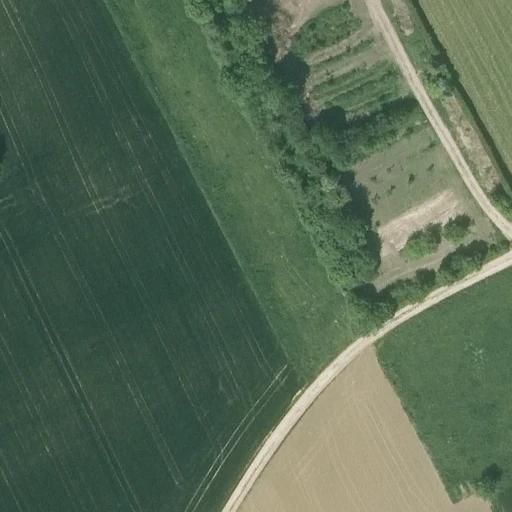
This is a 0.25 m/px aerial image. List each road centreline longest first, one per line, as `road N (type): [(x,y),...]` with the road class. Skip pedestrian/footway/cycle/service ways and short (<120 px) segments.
road 1 (track): [(511,260),(367,341),(297,417),(233,511)]
road 2 (track): [(368,0),(471,184),(511,228)]
